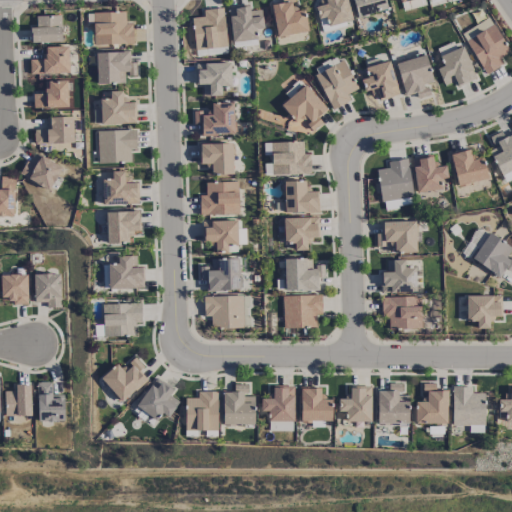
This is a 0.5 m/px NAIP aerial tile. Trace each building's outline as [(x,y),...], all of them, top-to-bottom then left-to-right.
[(275,35),(307,32),(305,9),(296,10),(294,0),(281,0),(282,2),(272,3),(275,35)] [(328,26),(352,20),(346,0),(324,0),(325,0),(314,3),(318,17),(325,15),(328,26)] [(352,0),(357,17),(387,9),(385,0),(352,0)] [(231,41),(257,39),(256,28),(263,28),(261,9),(249,10),(248,4),(228,6),(231,41)] [(203,9),(203,16),(192,17),(194,48),(226,46),(224,8),(203,9)] [(125,11),(86,12),(87,23),(93,22),(94,44),(134,43),(133,23),(125,23),(125,11)] [(36,27),(30,27),(31,42),(61,41),(60,15),(35,15),(36,27)] [(483,73),(502,64),(499,57),(508,53),(491,17),(462,31),(483,73)] [(476,78),(462,45),(439,55),(443,65),(436,68),(443,84),(454,80),(457,86),(476,78)] [(30,73),(68,72),(68,46),(45,47),(45,58),(29,59),(30,73)] [(96,52),(96,83),(126,83),(126,75),(136,75),(136,62),(129,62),(129,51),(96,52)] [(403,95),(416,92),(417,97),(430,94),(427,84),(432,83),(426,55),(396,62),(403,95)] [(350,100),(347,94),(358,88),(343,59),(314,74),(332,109),(350,100)] [(365,67),(367,76),(360,78),(365,94),(376,90),(379,99),(398,94),(389,60),(365,67)] [(196,63),(197,84),(202,84),(203,95),(222,95),(221,86),(231,86),(230,62),(196,63)] [(67,80),(44,80),(45,93),(33,93),(33,107),(68,106),(67,80)] [(294,121),(302,115),(313,129),(322,122),(318,117),(326,110),(306,84),(280,104),(294,121)] [(122,90),(109,90),(110,98),(99,99),(100,109),(94,109),(94,124),(135,123),(135,102),(122,102),(122,90)] [(193,112),(194,123),(201,123),(201,135),(234,134),(234,102),(209,102),(209,111),(193,112)] [(49,116),(49,129),(33,129),(34,143),(73,142),(72,116),(49,116)] [(136,148),(135,129),(97,130),(98,163),(130,161),(129,148),(136,148)] [(310,173),(310,153),(303,153),(302,141),(263,142),(263,155),(271,155),(271,163),(264,163),(264,174),(310,173)] [(232,142),(199,143),(200,163),(209,163),(209,174),(233,173),(232,142)] [(450,153),(457,185),(487,178),(482,157),(471,159),(469,148),(450,153)] [(25,161),(19,175),(50,189),(61,165),(36,154),(32,164),(25,161)] [(411,157),(416,192),(440,188),(439,179),(447,178),(445,165),(434,167),(432,154),(411,157)] [(380,200),(412,196),(408,158),(387,160),(388,168),(376,169),(380,200)] [(124,170),(111,171),(112,178),(101,178),(102,204),(138,204),(137,179),(124,180),(124,170)] [(14,177),(0,176),(0,215),(13,216),(14,177)] [(284,212),(318,211),(317,191),(305,191),(305,180),(283,181),(284,212)] [(238,213),(237,181),(205,182),(205,194),(199,195),(200,214),(238,213)] [(105,211),(106,242),(130,242),(130,231),(139,230),(139,210),(105,211)] [(317,217),(283,218),(283,242),(293,242),(294,250),(309,249),(308,237),(318,237),(317,217)] [(236,220),(203,221),(203,241),(214,241),(214,252),(227,252),(227,244),(237,244),(236,220)] [(375,233),(376,250),(416,249),(415,220),(382,221),(382,232),(375,233)] [(477,243),(480,245),(486,234),(476,228),(463,252),(469,256),(477,243)] [(499,276),(505,267),(510,270),(511,267),(511,257),(507,254),(511,247),(488,232),(471,259),(499,276)] [(143,267),(136,267),(136,255),(118,255),(118,263),(108,263),(109,289),(143,288),(143,267)] [(284,290),(318,289),(318,277),(324,277),(324,264),(313,264),(312,257),(283,258),(284,290)] [(209,258),(210,265),(199,266),(199,279),(207,279),(207,290),(240,289),(239,258),(209,258)] [(381,271),(381,292),(416,291),(415,267),(404,267),(404,259),(386,259),(386,271),(381,271)] [(33,273),(34,302),(47,302),(47,307),(60,307),(59,273),(33,273)] [(27,304),(27,274),(0,274),(0,280),(0,300),(12,300),(12,304),(27,304)] [(321,294),(282,295),(283,327),(316,327),(315,314),(322,314),(321,294)] [(242,295),(203,296),(203,316),(210,315),(210,328),(243,327),(242,295)] [(381,296),(381,317),(388,316),(388,329),(419,328),(418,295),(381,296)] [(466,295),(466,320),(476,320),(476,327),(490,328),(490,316),(501,316),(501,295),(466,295)] [(103,336),(135,335),(135,322),(141,322),(141,303),(102,303),(103,336)] [(147,379),(139,370),(143,366),(136,357),(122,369),(117,363),(100,377),(121,401),(147,379)] [(161,412),(168,417),(178,400),(169,395),(173,388),(154,376),(136,407),(156,420),(161,412)] [(64,420),(63,393),(51,393),(51,381),(36,381),(38,421),(64,420)] [(376,389),(377,423),(409,422),(408,395),(400,395),(400,382),(388,383),(388,389),(376,389)] [(222,424),(253,424),(254,396),(246,395),(246,384),(233,383),(233,391),(222,391),(222,424)] [(415,401),(414,423),(446,424),(447,389),(435,388),(435,383),(422,383),(422,401),(415,401)] [(31,415),(30,384),(15,384),(15,390),(4,390),(4,415),(31,415)] [(293,430),(294,385),(272,384),(272,398),(261,398),(260,411),(268,411),(268,430),(293,430)] [(371,421),(370,385),(349,385),(350,396),(337,397),(338,411),(345,411),(345,421),(371,421)] [(484,424),(484,392),(471,392),(471,385),(451,386),(452,425),(484,424)] [(301,421),(332,420),(331,398),(321,398),(320,387),(300,387),(301,421)] [(218,429),(216,390),(197,391),(197,397),(184,398),(185,430),(218,429)]
